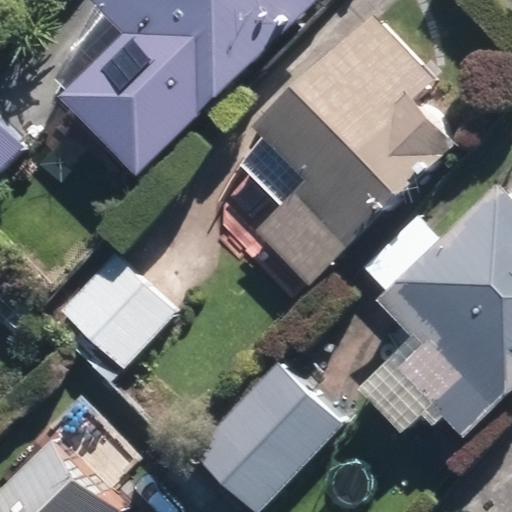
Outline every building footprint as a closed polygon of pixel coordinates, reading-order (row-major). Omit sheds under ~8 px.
[(326,0),(111,0),(138,26),(73,92),(156,173),(326,0)] [(429,92),(446,77),(383,10),(269,116),(324,174),(269,226),(319,279),(472,138),(429,92)] [(0,173),(32,144),(0,109),(0,173)] [(511,177),(450,238),(420,208),(366,260),(397,291),(393,295),(427,329),(373,382),(416,425),(434,407),(448,421),(460,410),(483,434),(511,405),(511,177)] [(190,309),(128,250),(75,306),(138,364),(190,309)] [(303,511),(336,480),(315,460),(355,420),(293,359),(213,439),(205,447),(269,511),(303,511)] [(0,511),(126,511),(132,507),(65,435),(0,495),(0,511)]
